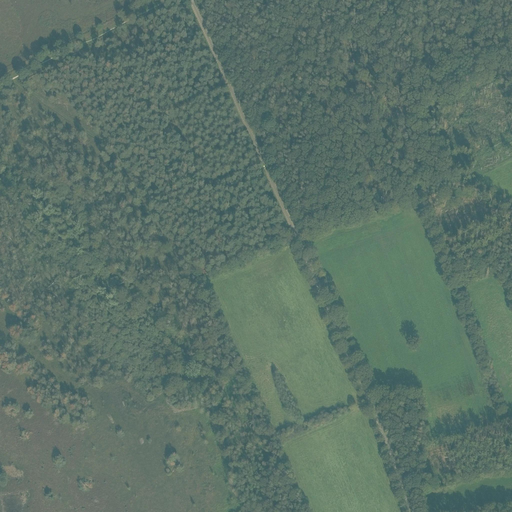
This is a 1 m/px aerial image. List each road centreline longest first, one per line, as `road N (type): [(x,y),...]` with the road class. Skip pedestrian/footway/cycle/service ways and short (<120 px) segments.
road 1 (tertiary): [(411,511),(191,0)]
road 2 (track): [(511,207),(455,179),(296,236)]
road 3 (track): [(10,78),(159,0)]
